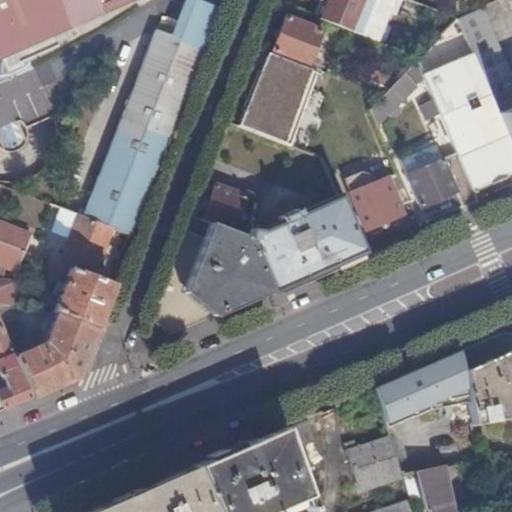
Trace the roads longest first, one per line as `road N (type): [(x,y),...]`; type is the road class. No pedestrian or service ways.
road 1 (residential): [(252,0),(105,373),(118,422)]
road 2 (primary): [(511,255),(118,422)]
road 3 (unknown): [(0,94),(124,29),(162,0)]
